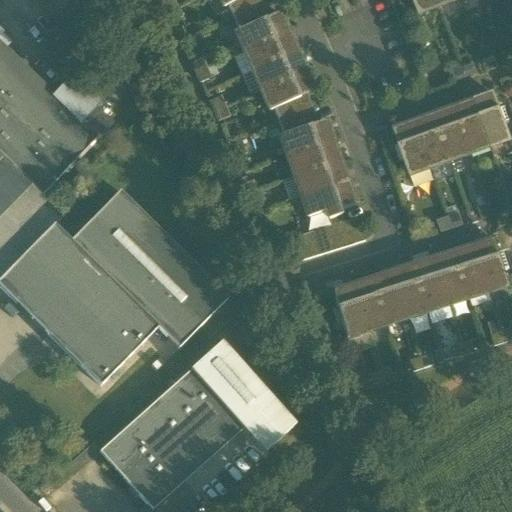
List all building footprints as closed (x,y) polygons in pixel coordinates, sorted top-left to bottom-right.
[(53,0),(83,53),(97,45),(71,0),(53,0)] [(227,8),(232,20),(262,6),(258,0),(217,0),(223,10),(227,8)] [(411,0),(419,17),(439,9),(435,0),(408,0),(409,1),(411,0)] [(435,0),(439,9),(459,1),(458,0),(435,0)] [(235,34),(243,54),(287,35),(278,15),(268,19),(262,6),(232,20),(238,32),(235,34)] [(42,199),(99,140),(80,122),(53,96),(0,45),(0,34),(0,33),(0,159),(1,160),(42,199)] [(243,54),(252,74),(299,53),(295,45),(292,47),(287,35),(243,54)] [(486,71),(511,62),(511,56),(510,51),(482,61),(486,71)] [(252,74),(260,93),(304,74),(299,63),(302,61),(300,57),(299,53),(252,74)] [(241,78),(252,74),(243,54),(232,59),(241,78)] [(460,88),(480,79),(473,63),(453,72),(460,88)] [(78,69),(53,96),(80,122),(94,107),(96,109),(107,97),(78,69)] [(252,74),(241,78),(249,98),(260,93),(252,74)] [(273,112),(278,124),(308,113),(303,99),(312,95),(304,74),(260,93),(269,113),(273,112)] [(495,97),(475,105),(491,149),(511,142),(505,124),(509,123),(504,110),(500,111),(495,97)] [(475,105),(455,112),(471,156),(491,149),(475,105)] [(94,107),(80,122),(99,140),(113,125),(96,109),(94,107)] [(442,112),(433,115),(450,164),(471,156),(455,112),(443,116),(442,112)] [(279,138),(286,159),(331,144),(324,123),(313,127),(308,113),(278,124),(283,137),(279,138)] [(426,122),(414,126),(430,171),(450,164),(433,115),(425,119),(426,122)] [(410,178),(430,171),(414,126),(394,134),(399,148),(395,149),(400,162),(403,161),(410,178)] [(286,159),(293,179),(342,163),(339,154),(335,155),(331,144),(286,159)] [(1,160),(0,161),(0,214),(17,231),(44,202),(42,199),(1,160)] [(293,179),(300,200),(345,184),(341,172),(344,171),(342,163),(293,179)] [(450,164),(430,171),(435,184),(455,177),(450,164)] [(300,200),(293,179),(280,184),(287,204),(300,200)] [(353,208),(345,184),(300,200),(307,220),(325,214),(328,222),(341,218),(339,213),(353,208)] [(119,195),(70,244),(157,330),(157,331),(178,352),(227,301),(119,195)] [(0,247),(17,231),(0,214),(0,247)] [(358,220),(346,224),(353,247),(365,243),(358,220)] [(342,250),(353,247),(346,224),(335,227),(342,250)] [(331,254),(342,250),(335,227),(324,231),(331,254)] [(0,290),(100,388),(157,331),(157,330),(70,244),(53,228),(0,281),(0,290)] [(511,230),(502,234),(507,250),(511,248),(511,230)] [(319,257),(331,254),(324,231),(312,234),(319,257)] [(308,261),(319,257),(312,234),(301,238),(308,261)] [(297,264),(308,261),(301,238),(290,242),(297,264)] [(496,244),(476,250),(490,295),(511,288),(506,275),(510,273),(506,260),(502,261),(496,244)] [(469,301),(490,295),(476,250),(464,254),(463,250),(454,253),(469,301)] [(449,308),(469,301),(454,253),(445,255),(447,259),(435,263),(449,308)] [(429,314),(449,308),(435,263),(423,267),(422,263),(413,265),(429,314)] [(408,321),(429,314),(413,265),(405,268),(406,272),(394,276),(408,321)] [(388,327),(408,321),(394,276),(382,280),(381,276),(372,278),(388,327)] [(368,334),(388,327),(372,278),(364,281),(365,285),(353,289),(368,334)] [(347,340),(368,334),(353,289),(333,295),(338,313),(335,314),(339,328),(342,326),(347,340)] [(449,308),(429,314),(433,327),(453,320),(449,308)] [(368,334),(347,340),(352,356),(373,350),(368,334)] [(293,428),(220,346),(191,372),(238,425),(243,431),(264,454),(293,428)] [(99,454),(146,507),(238,425),(191,372),(99,454)] [(238,425),(146,507),(150,511),(152,511),(243,431),(238,425)]
